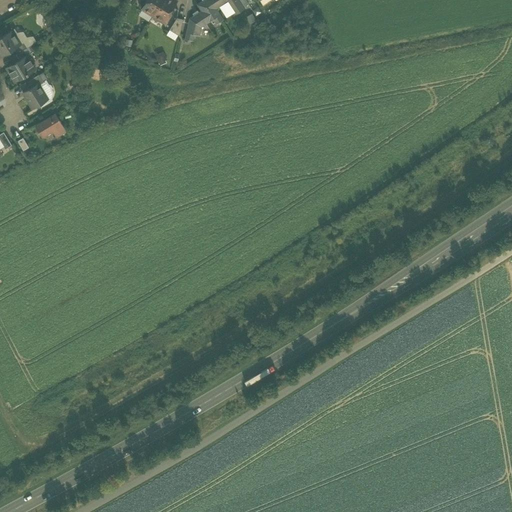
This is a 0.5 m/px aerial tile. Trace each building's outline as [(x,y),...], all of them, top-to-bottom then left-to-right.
[(146,0),(142,7),(153,14),(161,0),(146,0)] [(177,1),(174,0),(161,0),(153,14),(164,21),(177,1)] [(184,40),(190,42),(190,40),(192,40),(194,34),(199,35),(201,26),(213,19),(216,24),(223,19),(216,8),(211,12),(203,0),(202,0),(197,4),(200,9),(189,18),(184,40)] [(203,0),(211,12),(216,8),(210,0),(203,0)] [(226,1),(234,13),(244,7),(239,0),(210,0),(216,8),(226,1)] [(169,29),(179,35),(183,19),(177,17),(169,29)] [(0,36),(0,56),(13,48),(20,44),(11,29),(0,36)] [(13,48),(17,53),(28,46),(25,41),(20,44),(13,48)] [(29,45),(28,46),(17,53),(16,54),(19,59),(27,54),(27,55),(33,51),(29,45)] [(163,51),(156,54),(160,64),(167,61),(163,51)] [(6,67),(15,81),(35,69),(27,55),(27,54),(19,59),(6,67)] [(27,81),(31,86),(38,82),(39,85),(43,82),(38,74),(27,81)] [(26,97),(32,108),(48,98),(39,85),(38,82),(31,86),(22,92),(23,92),(24,92),(27,96),(26,97)] [(52,131),(56,138),(66,132),(55,113),(34,125),(42,137),(52,131)] [(0,133),(0,141),(5,149),(12,145),(3,131),(0,133)] [(17,140),(23,150),(28,147),(23,137),(17,140)]
